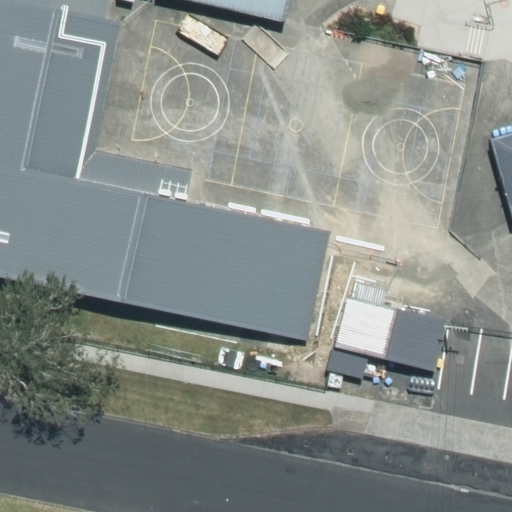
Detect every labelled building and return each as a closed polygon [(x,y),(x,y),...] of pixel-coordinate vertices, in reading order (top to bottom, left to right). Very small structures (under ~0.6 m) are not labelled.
[(19,0),(0,0),(0,273),(62,286),(117,19),(19,0)] [(284,0),(210,0),(281,17),(284,0)] [(511,129),(491,135),(511,212),(511,129)] [(83,214),(68,288),(304,337),(327,232),(164,197),(157,229),(83,214)] [(441,317),(380,303),(384,287),(353,280),(349,297),(343,295),(326,367),(363,376),(368,355),(429,369),(441,317)]
